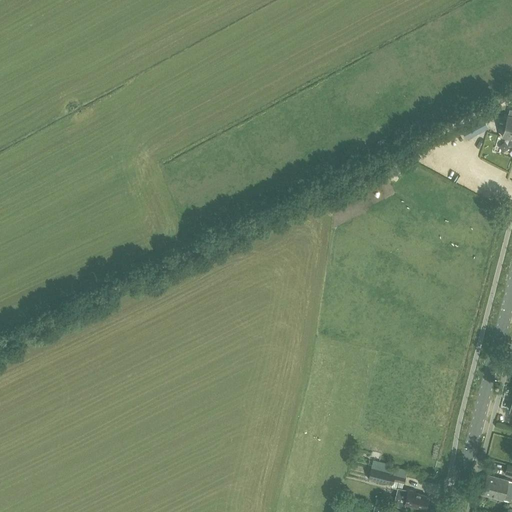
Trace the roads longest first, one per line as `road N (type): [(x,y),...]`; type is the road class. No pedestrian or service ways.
road 1 (track): [(511,98),(0,344)]
road 2 (secondary): [(458,511),(511,294)]
